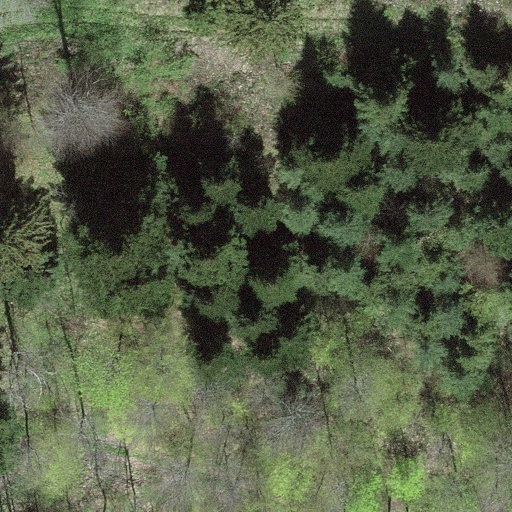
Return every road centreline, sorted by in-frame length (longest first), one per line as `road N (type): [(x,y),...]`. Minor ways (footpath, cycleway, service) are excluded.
road 1 (track): [(511,48),(0,20)]
road 2 (track): [(306,511),(194,470),(68,447),(29,458),(0,481)]
